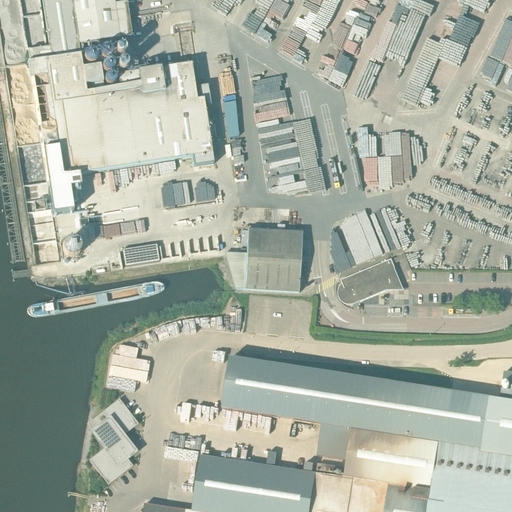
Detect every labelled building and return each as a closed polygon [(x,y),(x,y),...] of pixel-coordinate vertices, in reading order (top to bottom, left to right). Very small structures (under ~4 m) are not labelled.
[(62,177),(187,158),(190,173),(213,169),(211,155),(203,100),(196,101),(191,65),(117,76),(119,88),(104,90),(100,66),(83,68),(81,55),(80,55),(78,45),(120,39),(120,38),(131,37),(126,3),(115,5),(113,0),(41,0),(49,48),(28,51),(30,63),(27,63),(42,156),(47,190),(63,188),(62,177)] [(368,0),(361,18),(378,26),(388,0),(368,0)] [(339,18),(323,62),(350,72),(355,60),(343,55),(355,24),(339,18)] [(311,27),(296,56),(308,62),(326,28),(320,25),(317,30),(311,27)] [(121,46),(110,46),(111,56),(121,56),(121,46)] [(377,80),(368,102),(387,110),(396,89),(377,80)] [(241,137),(238,101),(225,102),(228,138),(241,137)] [(246,254),(224,253),(235,289),(298,294),(302,233),(247,230),(246,254)] [(70,258),(71,258),(73,258),(74,258),(76,257),(78,256),(78,255),(79,255),(80,253),(80,252),(80,251),(81,250),(81,249),(81,248),(80,247),(80,246),(80,245),(79,244),(78,242),(76,241),(75,241),(73,240),(71,240),(69,240),(67,241),(66,241),(65,242),(65,243),(64,244),(63,245),(63,246),(62,247),(62,248),(62,249),(62,250),(63,252),(63,253),(64,255),(65,255),(65,256),(66,257),(67,257),(69,258),(70,258)] [(192,256),(215,253),(213,241),(190,245),(192,256)] [(156,246),(122,251),(124,267),(159,262),(156,246)] [(408,254),(396,257),(402,282),(414,279),(408,254)] [(346,305),(349,305),(351,305),(354,305),(357,304),(387,291),(404,291),(391,260),(340,281),(342,285),(340,288),(338,290),(338,293),(338,295),(338,297),(339,299),(340,301),(342,303),(344,304),(346,305)] [(110,357),(108,375),(132,378),(135,347),(115,345),(114,358),(110,357)] [(500,400),(230,358),(222,410),(352,430),(344,478),(200,456),(192,511),(166,508),(164,511),(511,511),(511,373),(504,373),(503,382),(511,384),(511,391),(502,390),(500,400)] [(108,376),(106,387),(121,390),(123,379),(108,376)] [(104,449),(88,461),(107,485),(132,467),(126,459),(134,453),(122,436),(138,425),(119,400),(94,419),(100,427),(92,433),(104,449)] [(317,471),(334,473),(335,466),(318,463),(317,471)]
